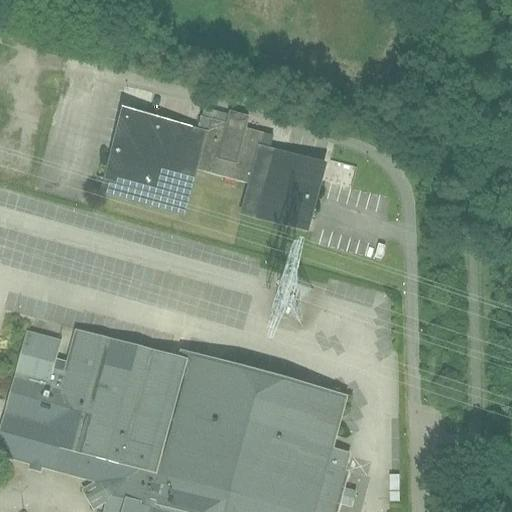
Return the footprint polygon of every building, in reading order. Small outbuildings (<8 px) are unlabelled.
[(309,232),(326,167),(270,152),(274,136),(202,117),(198,132),(126,113),(105,193),(184,214),(196,170),(252,185),(244,214),(309,232)] [(130,252),(141,236),(109,216),(96,236),(112,246),(114,242),(130,252)] [(348,455),(331,450),(344,401),(184,357),(183,361),(79,332),(67,374),(55,371),(62,342),(30,333),(21,365),(0,439),(0,454),(98,481),(110,502),(107,511),(336,511),(339,501),(346,503),(348,492),(339,490),(348,455)] [(389,476),(389,492),(399,492),(399,476),(389,476)] [(399,492),(389,492),(390,503),(400,503),(399,492)]
